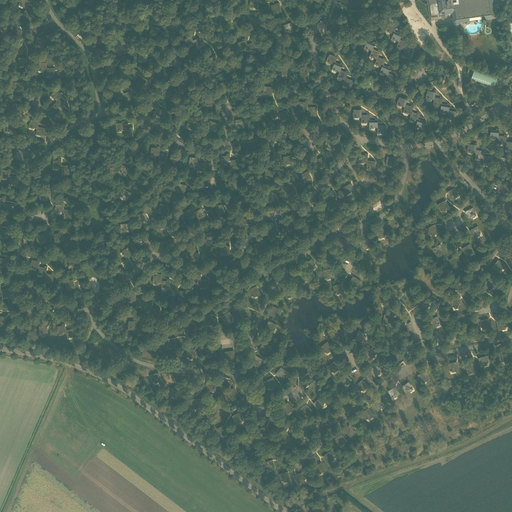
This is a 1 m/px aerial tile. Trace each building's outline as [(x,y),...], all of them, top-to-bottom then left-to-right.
[(28,7),(29,4),(31,1),(29,0),(28,0),(28,1),(26,0),(22,0),(19,6),(20,4),(22,5),(21,6),(22,6),(24,7),(24,8),(26,9),(28,7)] [(250,0),(250,9),(250,7),(252,7),(253,7),(256,7),(256,9),(258,9),(258,3),(258,0),(250,0)] [(427,0),(428,4),(430,17),(431,21),(437,20),(446,19),(445,15),(447,15),(447,13),(453,13),(453,18),(452,18),(452,25),(459,24),(459,22),(464,22),(478,20),(481,19),(483,19),(483,21),(483,22),(483,23),(484,24),(486,24),(487,23),(487,21),(486,20),(486,19),(487,18),(488,20),(496,19),(495,11),(494,11),(492,0),(427,0)] [(279,13),(282,12),(280,5),(279,3),(271,6),(274,15),(274,14),(274,13),(276,12),(279,11),(279,13)] [(26,9),(23,15),(24,13),(26,14),(27,15),(27,14),(29,16),(28,18),(30,19),(33,13),(35,11),(28,7),(26,9)] [(152,26),(153,24),(154,20),(151,19),(151,21),(145,19),(143,28),(144,26),(146,27),(149,28),(151,29),(152,26)] [(126,20),(124,29),(125,29),(125,27),(127,27),(127,28),(128,28),(130,28),(130,31),(132,31),(134,24),(134,22),(126,20)] [(230,21),(223,24),(227,32),(226,30),(228,30),(229,30),(229,29),(231,28),(232,30),(234,29),(231,23),(230,21)] [(292,32),(294,31),(292,25),(291,23),(283,26),(286,34),(287,34),(286,32),(288,31),(288,32),(289,31),(291,30),(292,32)] [(389,24),(385,32),(386,32),(386,30),(388,31),(389,32),(389,31),(391,32),(391,33),(393,34),(394,32),(395,32),(397,26),(395,25),(394,26),(389,24)] [(151,29),(150,35),(150,33),(152,34),(153,34),(155,35),(155,37),(157,37),(159,31),(160,28),(152,26),(151,29)] [(273,32),(265,35),(268,43),(269,43),(268,41),(270,41),(271,41),(271,40),(273,40),(274,42),(276,41),(274,35),(273,32)] [(400,40),(403,34),(400,33),(399,34),(395,32),(394,32),(393,34),(391,40),(392,38),(394,39),(393,39),(394,40),(394,39),(397,40),(396,41),(399,42),(400,40)] [(104,33),(96,35),(98,44),(99,44),(98,42),(100,41),(100,42),(101,41),(103,40),(104,43),(106,42),(105,35),(104,33)] [(192,44),(194,43),(193,41),(192,38),(190,35),(188,36),(188,37),(183,40),(188,48),(187,46),(189,45),(189,46),(190,45),(192,44)] [(37,37),(35,46),(35,44),(37,45),(38,45),(41,45),(40,48),(43,48),(44,42),(45,39),(37,37)] [(200,37),(193,41),(194,43),(197,49),(196,47),(198,46),(199,46),(201,45),(202,47),(205,45),(201,39),(200,37)] [(246,48),(248,47),(247,45),(246,43),(245,39),(242,40),(243,41),(238,43),(241,52),(241,51),(240,50),(242,49),(243,49),(245,48),(246,48)] [(405,48),(408,42),(405,41),(405,42),(400,40),(399,42),(396,48),(397,46),(399,47),(399,48),(400,47),(402,48),(402,49),(404,50),(405,48)] [(367,41),(364,49),(365,48),(367,48),(366,49),(367,49),(370,50),(369,50),(372,51),(372,52),(373,49),(376,43),(373,42),(373,43),(367,41)] [(255,42),(247,45),(248,47),(250,53),(250,52),(252,51),(253,51),(252,51),(255,50),(256,52),(258,51),(255,44),(255,42)] [(404,50),(401,56),(402,54),(404,55),(405,56),(405,55),(407,56),(406,59),(409,60),(412,51),(405,48),(404,50)] [(378,57),(381,51),(378,50),(378,51),(373,49),(372,52),(372,51),(369,57),(370,56),(372,56),(372,57),(373,57),(375,58),(374,58),(377,59),(377,60),(378,57)] [(140,52),(138,61),(139,61),(139,59),(141,60),(142,60),(144,60),(144,63),(146,63),(148,57),(148,54),(140,52)] [(335,62),(335,63),(338,56),(335,55),(335,57),(329,55),(327,61),(326,63),(327,61),(329,62),(330,62),(332,63),(332,64),(334,65),(335,62)] [(207,60),(211,68),(210,66),(212,65),(213,65),(215,63),(216,66),(219,64),(216,58),(215,56),(207,60)] [(383,65),(386,59),(384,58),(383,59),(378,57),(377,60),(377,59),(374,65),(375,64),(377,64),(377,65),(378,65),(380,66),(382,67),(382,68),(383,65)] [(27,58),(19,58),(19,67),(19,65),(21,65),(21,66),(22,65),(24,65),(24,67),(27,67),(27,61),(27,58)] [(44,71),(46,71),(47,71),(47,68),(47,62),(44,62),(44,63),(39,63),(38,72),(39,72),(39,70),(41,70),(42,70),(44,70),(44,71)] [(340,70),(341,70),(343,64),(341,63),(340,65),(335,63),(335,62),(334,65),(331,71),(332,71),(332,69),(334,70),(335,70),(337,71),(337,72),(339,73),(340,70)] [(105,66),(107,75),(108,74),(107,73),(109,72),(110,72),(112,71),(113,73),(115,73),(114,66),(113,64),(105,66)] [(388,73),(391,67),(389,66),(388,67),(383,65),(382,68),(382,67),(379,73),(380,72),(382,72),(382,73),(383,73),(385,74),(387,76),(388,73)] [(279,67),(279,76),(279,74),(281,74),(281,75),(282,74),(285,74),(285,76),(287,76),(287,70),(287,67),(279,67)] [(47,71),(46,71),(46,77),(47,77),(47,75),(49,75),(49,76),(49,75),(52,75),(52,78),(55,78),(55,69),(47,68),(47,71)] [(140,73),(133,68),(128,76),(129,75),(131,76),(132,76),(134,77),(133,79),(135,81),(139,75),(140,73)] [(191,73),(195,81),(194,79),(196,78),(196,79),(197,78),(199,77),(200,79),(203,78),(200,71),(199,69),(191,73)] [(498,76),(474,69),(471,80),(495,87),(496,84),(498,76)] [(342,80),(345,80),(345,81),(346,78),(349,72),(346,71),(345,72),(341,70),(340,70),(339,73),(337,79),(338,77),(340,78),(343,79),(342,80)] [(307,82),(309,81),(308,75),(307,72),(299,74),(301,83),(301,81),(303,81),(304,81),(304,80),(306,80),(307,82)] [(389,84),(392,85),(396,77),(388,73),(387,76),(384,81),(385,81),(385,80),(387,80),(387,81),(388,81),(390,82),(389,84)] [(345,81),(345,80),(342,86),(342,87),(343,85),(345,85),(345,86),(346,86),(348,87),(347,89),(350,90),(353,81),(346,78),(345,81)] [(15,82),(15,91),(15,89),(17,89),(17,90),(18,90),(18,89),(21,89),(21,92),(24,92),(23,82),(15,82)] [(176,86),(180,94),(180,92),(181,91),(182,91),(184,89),(185,91),(188,90),(185,84),(184,82),(176,86)] [(219,84),(221,93),(221,91),(223,90),(224,90),(223,90),(226,89),(226,92),(229,91),(227,84),(227,82),(219,84)] [(122,97),(124,96),(123,94),(124,94),(123,90),(122,87),(119,88),(119,90),(114,91),(117,100),(116,98),(118,97),(118,98),(119,97),(121,96),(122,97)] [(272,87),(264,87),(263,96),(264,94),(266,94),(269,94),(269,96),(271,97),(272,90),(272,87)] [(59,99),(63,94),(61,92),(60,94),(56,90),(50,97),(52,96),(53,97),(54,98),(56,99),(55,100),(57,101),(59,99)] [(131,91),(124,94),(123,94),(124,96),(126,102),(126,100),(128,100),(131,99),(131,101),(134,100),(132,94),(131,91)] [(435,98),(436,91),(433,91),(433,92),(428,91),(426,100),(427,98),(428,98),(428,99),(429,99),(432,99),(432,100),(434,100),(435,98)] [(442,104),(443,97),(440,97),(440,99),(435,98),(434,100),(433,107),(434,105),(436,105),(435,105),(436,105),(439,105),(439,106),(441,107),(442,104)] [(215,100),(207,98),(205,107),(205,105),(207,105),(207,106),(208,106),(210,106),(210,108),(213,109),(214,103),(215,100)] [(406,105),(408,98),(405,98),(405,99),(399,98),(397,106),(397,104),(399,105),(400,106),(400,105),(403,106),(402,107),(405,107),(406,105)] [(58,109),(60,110),(62,108),(66,103),(64,102),(63,103),(59,99),(57,101),(53,106),(55,105),(56,106),(57,107),(59,108),(58,109)] [(154,108),(156,109),(157,107),(159,105),(161,101),(158,100),(157,101),(153,99),(148,107),(149,107),(149,105),(151,106),(152,107),(152,106),(154,108)] [(305,110),(308,110),(308,108),(308,105),(308,101),(305,101),(305,102),(300,102),(300,111),(300,109),(302,109),(302,110),(303,110),(303,109),(305,109),(305,110)] [(22,105),(14,103),(12,112),(12,110),(14,111),(15,111),(17,112),(17,114),(20,114),(22,105)] [(449,111),(450,104),(447,103),(447,105),(442,104),(441,107),(440,113),(441,111),(443,111),(443,112),(446,112),(446,113),(448,113),(449,111)] [(412,112),(414,106),(411,105),(411,107),(406,105),(405,107),(403,114),(404,112),(406,112),(406,113),(409,113),(409,114),(411,115),(412,112)] [(156,109),(153,115),(154,113),(156,114),(156,115),(157,115),(159,116),(158,118),(160,119),(163,113),(165,111),(157,107),(156,109)] [(277,117),(280,116),(279,114),(278,111),(277,107),(274,108),(275,110),(269,112),(273,120),(272,118),(274,117),(274,118),(275,117),(277,116),(277,117)] [(313,117),(316,117),(316,110),(316,107),(308,108),(308,110),(308,116),(308,114),(310,114),(310,115),(311,115),(311,114),(313,114),(313,117)] [(60,110),(56,115),(57,114),(59,115),(60,116),(62,117),(60,119),(62,121),(68,114),(62,108),(60,110)] [(353,110),(353,117),(355,117),(356,117),(359,117),(359,118),(361,118),(361,115),(362,115),(362,108),(359,108),(359,110),(353,110)] [(280,116),(282,122),(282,120),(283,119),(284,120),(284,119),(287,118),(287,120),(290,119),(287,113),(287,111),(279,114),(280,116)] [(457,112),(449,111),(448,113),(447,118),(453,118),(452,121),(455,121),(457,112)] [(411,115),(409,121),(410,119),(412,120),(413,120),(415,121),(417,122),(418,120),(420,113),(417,112),(417,114),(412,112),(411,115)] [(367,115),(362,115),(361,115),(361,118),(361,124),(361,122),(364,122),(363,123),(364,123),(364,122),(367,122),(367,123),(369,123),(369,120),(370,120),(370,114),(367,114),(367,115)] [(243,119),(235,120),(236,129),(237,129),(236,127),(238,127),(238,128),(239,127),(242,127),(242,129),(245,129),(244,122),(243,119)] [(375,128),(377,128),(377,126),(378,126),(378,119),(375,119),(375,120),(370,120),(369,120),(369,123),(369,129),(369,127),(371,127),(372,128),(372,127),(375,127),(375,128)] [(38,127),(39,120),(37,120),(36,121),(31,120),(29,129),(30,127),(32,127),(32,128),(35,128),(35,129),(37,129),(38,127)] [(189,120),(186,128),(187,128),(187,127),(189,127),(189,128),(190,128),(192,128),(192,131),(194,131),(196,125),(197,123),(189,120)] [(420,130),(423,131),(426,122),(418,120),(417,122),(416,126),(418,127),(419,127),(421,128),(420,130)] [(122,131),(125,131),(125,128),(125,126),(124,121),(122,122),(122,123),(116,124),(117,133),(117,131),(119,130),(119,131),(120,131),(120,130),(122,130),(122,131)] [(210,121),(207,130),(208,128),(210,128),(210,129),(211,129),(213,129),(212,132),(215,132),(217,126),(218,123),(210,121)] [(12,134),(14,135),(16,126),(8,124),(6,133),(7,131),(9,131),(9,132),(10,132),(12,132),(12,134)] [(386,126),(378,126),(377,126),(377,128),(377,135),(377,133),(379,133),(380,133),(383,133),(383,135),(385,135),(386,126)] [(37,129),(36,136),(36,134),(38,134),(38,135),(39,135),(39,134),(41,135),(41,137),(44,138),(46,129),(38,127),(37,129)] [(125,131),(125,137),(125,135),(127,135),(128,135),(130,135),(131,137),(133,137),(133,130),(133,128),(125,128),(125,131)] [(498,136),(499,129),(496,129),(496,131),(491,130),(490,139),(490,137),(492,137),(492,138),(493,138),(493,137),(495,138),(498,139),(498,136)] [(506,142),(507,135),(504,135),(504,137),(498,136),(498,139),(497,145),(498,145),(498,143),(500,143),(500,144),(501,144),(501,143),(503,143),(503,144),(505,144),(506,144),(506,142)] [(334,141),(326,140),(325,148),(325,147),(327,147),(328,147),(331,147),(330,150),(333,150),(334,144),(334,141)] [(476,150),(477,144),(474,143),(474,145),(468,144),(468,151),(467,153),(468,153),(468,151),(470,152),(471,152),(473,152),(473,153),(476,153),(476,150)] [(156,156),(159,156),(159,154),(159,151),(160,147),(157,147),(157,148),(151,148),(151,157),(151,155),(153,155),(154,155),(156,155),(156,156)] [(481,159),(483,159),(483,156),(484,156),(484,150),(481,149),(481,151),(476,150),(476,153),(475,159),(475,157),(477,158),(478,158),(481,158),(481,159)] [(159,156),(158,163),(159,161),(161,161),(160,161),(161,161),(164,161),(164,163),(166,164),(167,157),(167,154),(159,154),(159,156)] [(227,164),(230,163),(230,161),(229,158),(229,154),(226,154),(226,156),(221,157),(222,166),(222,164),(224,163),(224,164),(225,164),(225,163),(227,163),(227,164)] [(367,161),(368,154),(365,154),(365,156),(360,155),(359,164),(359,162),(361,162),(362,163),(362,162),(364,162),(364,163),(367,163),(367,161)] [(198,160),(198,156),(195,156),(195,158),(190,158),(189,167),(190,165),(192,165),(195,165),(195,166),(197,166),(198,163),(198,160)] [(291,156),(283,157),(285,166),(284,164),(286,164),(287,164),(290,163),(290,165),(293,165),(291,158),(291,156)] [(483,159),(482,165),(483,165),(483,163),(485,163),(485,164),(486,164),(488,164),(488,166),(491,166),(492,157),(484,156),(483,156),(483,159)] [(316,160),(320,168),(319,166),(321,166),(322,166),(322,165),(324,164),(325,166),(327,165),(325,159),(324,157),(316,160)] [(392,167),(394,167),(395,158),(387,157),(386,166),(387,164),(389,164),(389,165),(390,164),(392,165),(392,167)] [(500,158),(499,158),(501,158),(501,160),(501,161),(501,164),(498,163),(498,166),(507,167),(508,159),(500,158)] [(59,169),(61,169),(61,166),(61,159),(59,159),(59,161),(53,161),(53,170),(53,168),(55,168),(56,168),(59,168),(59,169)] [(238,160),(230,161),(230,163),(231,170),(231,168),(233,167),(233,168),(234,168),(233,167),(236,167),(236,169),(239,169),(238,162),(238,160)] [(375,162),(367,161),(367,163),(366,170),(367,168),(369,168),(369,169),(369,168),(372,169),(372,171),(374,171),(375,162)] [(197,166),(197,172),(197,170),(199,170),(199,171),(200,171),(200,170),(203,171),(203,173),(205,173),(206,166),(206,164),(198,163),(197,166)] [(130,169),(122,165),(118,173),(119,171),(121,172),(121,173),(122,173),(124,174),(123,176),(125,177),(128,171),(130,169)] [(61,169),(61,175),(62,175),(62,173),(64,173),(67,173),(67,175),(70,175),(69,166),(61,166),(61,169)] [(10,176),(11,170),(8,169),(8,171),(2,170),(1,179),(2,177),(4,177),(4,178),(5,178),(5,177),(7,178),(9,179),(10,179),(10,176)] [(265,170),(264,179),(265,179),(265,177),(267,177),(267,178),(268,178),(270,178),(270,180),(272,181),(273,174),(274,171),(265,170)] [(301,175),(305,183),(304,181),(306,180),(307,180),(309,179),(310,181),(312,180),(309,171),(301,175)] [(148,178),(140,174),(136,182),(137,181),(139,182),(140,182),(142,183),(141,185),(143,187),(146,181),(148,178)] [(10,179),(9,179),(9,185),(9,183),(11,184),(12,184),(14,184),(14,186),(17,187),(18,177),(10,176),(10,179)] [(237,181),(229,182),(229,191),(229,189),(231,189),(232,189),(234,188),(234,191),(237,191),(237,184),(237,181)] [(179,184),(176,192),(177,192),(177,190),(179,191),(180,192),(180,191),(182,192),(182,194),(184,195),(186,188),(187,186),(179,184)] [(292,184),(285,187),(288,195),(287,193),(289,193),(290,193),(290,192),(292,191),(293,194),(296,192),(292,184)] [(350,184),(343,188),(347,196),(347,194),(348,193),(349,193),(349,192),(351,191),(352,193),(355,192),(350,184)] [(455,188),(448,192),(449,193),(449,194),(448,194),(451,201),(455,199),(454,198),(458,196),(456,192),(457,191),(455,188)] [(124,189),(119,197),(120,195),(122,196),(122,197),(123,197),(125,198),(124,200),(126,201),(129,196),(131,193),(124,189)] [(41,191),(40,200),(40,198),(42,198),(42,199),(43,199),(43,198),(46,199),(45,201),(48,201),(49,192),(41,191)] [(265,195),(268,203),(268,201),(269,201),(270,201),(270,200),(273,199),(273,202),(276,201),(273,192),(265,195)] [(328,202),(332,210),(331,208),(333,208),(334,207),(336,206),(337,208),(339,207),(335,199),(328,202)] [(444,202),(437,205),(439,208),(440,208),(442,212),(446,210),(446,211),(450,209),(446,202),(445,203),(444,203),(444,202)] [(61,213),(64,213),(64,210),(64,203),(61,204),(61,205),(56,205),(56,214),(56,212),(58,212),(58,213),(59,213),(59,212),(61,212),(61,213)] [(4,206),(3,213),(3,211),(5,211),(6,211),(9,211),(8,214),(11,214),(12,205),(4,204),(4,206)] [(160,204),(158,212),(158,213),(159,211),(160,211),(160,212),(161,212),(161,211),(164,212),(163,214),(166,215),(168,206),(160,204)] [(215,206),(217,215),(217,213),(219,213),(220,213),(220,212),(222,212),(222,214),(225,214),(223,205),(215,206)] [(194,216),(196,215),(195,212),(192,206),(189,208),(190,209),(185,212),(189,219),(189,218),(190,217),(191,217),(191,216),(193,215),(194,216)] [(202,208),(195,212),(196,215),(199,220),(198,218),(200,217),(200,218),(201,217),(203,216),(204,218),(206,217),(202,208)] [(473,208),(466,211),(467,212),(467,213),(465,214),(469,220),(472,218),(472,217),(475,215),(473,212),(475,211),(473,208)] [(72,210),(64,210),(64,213),(64,219),(64,217),(66,217),(67,217),(70,217),(70,219),(72,219),(72,210)] [(305,213),(308,222),(307,220),(309,219),(310,219),(313,218),(313,220),(316,220),(313,211),(305,213)] [(144,213),(137,216),(140,224),(141,224),(140,222),(142,221),(142,222),(142,221),(145,220),(146,222),(148,221),(144,213)] [(393,217),(387,222),(388,223),(388,224),(387,225),(391,230),(394,228),(393,227),(397,224),(394,221),(395,220),(393,217)] [(294,221),(286,223),(288,232),(288,230),(290,229),(290,230),(290,229),(293,228),(293,231),(296,230),(294,221)] [(120,224),(121,233),(121,231),(123,231),(123,232),(124,232),(124,231),(126,231),(127,233),(129,233),(129,224),(120,224)] [(434,227),(433,225),(426,229),(428,232),(429,232),(431,235),(435,233),(436,235),(439,233),(436,226),(435,227),(434,227)] [(471,232),(470,233),(474,239),(477,237),(477,236),(480,234),(478,230),(479,230),(478,226),(471,230),(472,231),(471,232)] [(157,230),(160,238),(161,238),(160,236),(162,236),(162,235),(165,234),(166,236),(168,235),(164,227),(157,230)] [(381,228),(374,231),(376,235),(377,234),(379,238),(382,237),(383,238),(386,236),(384,229),(382,230),(381,228)] [(9,231),(1,230),(1,232),(0,237),(0,238),(0,239),(0,237),(2,237),(3,237),(6,237),(5,240),(8,240),(9,231)] [(267,233),(270,241),(271,241),(270,240),(272,239),(273,239),(273,238),(275,238),(276,240),(278,239),(275,230),(267,233)] [(63,238),(61,231),(59,232),(59,234),(54,235),(55,243),(56,243),(55,241),(57,241),(58,241),(60,240),(61,241),(63,241),(63,238)] [(44,234),(36,236),(39,245),(39,244),(38,243),(40,242),(41,242),(43,241),(44,243),(47,243),(44,234)] [(71,236),(63,238),(63,241),(64,247),(64,245),(66,245),(67,245),(67,244),(69,244),(70,246),(72,246),(71,236)] [(361,244),(360,244),(362,251),(366,249),(365,248),(369,247),(368,243),(369,242),(367,239),(361,242),(361,243),(361,244)] [(258,243),(250,246),(252,254),(252,252),(254,252),(255,252),(257,251),(258,253),(260,252),(258,243)] [(464,250),(463,251),(466,257),(470,255),(469,254),(473,252),(471,248),(472,248),(470,244),(463,248),(464,249),(464,250)] [(439,245),(432,249),(434,252),(435,252),(437,255),(441,253),(442,254),(445,252),(441,246),(440,247),(439,246),(439,245)] [(222,246),(221,255),(221,253),(223,253),(224,253),(226,253),(226,256),(229,256),(230,247),(222,246)] [(125,257),(127,259),(129,257),(129,258),(134,253),(132,251),(131,252),(128,248),(121,253),(122,252),(124,254),(123,254),(124,255),(126,256),(125,257)] [(331,251),(324,253),(325,257),(326,256),(327,260),(331,259),(331,261),(335,260),(333,253),(332,253),(331,252),(331,251)] [(198,253),(190,253),(190,262),(191,262),(190,260),(193,260),(193,261),(193,260),(196,260),(196,263),(199,263),(198,253)] [(64,259),(66,268),(66,267),(66,265),(68,265),(69,265),(71,265),(71,267),(74,266),(73,257),(64,259)] [(134,264),(129,258),(129,257),(127,259),(121,263),(122,263),(123,262),(124,263),(124,264),(125,264),(126,266),(125,267),(126,270),(134,264)] [(455,257),(449,260),(451,264),(452,263),(454,267),(457,265),(458,266),(461,264),(458,257),(457,258),(456,258),(455,257)] [(364,258),(360,264),(361,265),(361,266),(360,267),(367,270),(369,267),(368,266),(370,263),(366,261),(367,259),(364,258)] [(306,265),(305,266),(310,272),(313,270),(312,269),(315,266),(313,263),(314,262),(311,259),(305,263),(306,264),(306,265)] [(39,267),(40,260),(38,260),(37,261),(32,260),(30,269),(31,269),(31,267),(33,268),(34,268),(36,268),(36,269),(38,269),(39,269),(39,267)] [(492,267),(495,270),(496,269),(499,271),(502,268),(503,269),(505,266),(499,261),(499,262),(498,262),(497,262),(492,267)] [(46,274),(47,267),(45,266),(44,268),(39,267),(39,269),(38,269),(37,276),(38,274),(40,274),(40,275),(41,275),(41,274),(43,275),(43,276),(45,276),(46,274)] [(269,270),(269,269),(262,272),(264,275),(265,275),(267,279),(271,277),(271,278),(275,276),(271,270),(270,270),(269,270)] [(331,271),(331,270),(330,269),(323,271),(324,275),(325,274),(326,279),(330,278),(331,279),(334,278),(333,271),(331,271)] [(198,283),(201,283),(201,280),(201,273),(198,273),(198,275),(193,275),(192,284),(193,284),(193,282),(195,282),(196,282),(198,282),(198,283)] [(300,273),(295,279),(298,281),(299,280),(302,283),(305,280),(306,281),(309,278),(303,273),(302,274),(301,274),(300,273)] [(45,276),(44,282),(45,280),(47,281),(48,281),(50,281),(50,284),(52,284),(54,275),(46,274),(45,276)] [(159,284),(161,284),(162,284),(162,281),(162,275),(159,275),(159,276),(153,276),(153,285),(154,285),(154,283),(156,283),(156,284),(157,284),(157,283),(159,283),(159,284)] [(352,278),(348,284),(351,286),(352,285),(356,287),(358,284),(359,285),(361,281),(355,277),(354,278),(353,279),(352,278)] [(484,285),(483,286),(488,292),(491,290),(490,289),(494,286),(491,283),(492,282),(490,279),(484,283),(485,284),(484,285)] [(65,282),(67,290),(68,290),(67,288),(69,288),(70,288),(72,287),(73,289),(76,289),(73,280),(65,282)] [(167,281),(162,281),(162,284),(161,284),(162,290),(162,288),(164,288),(164,289),(165,289),(165,288),(167,288),(167,289),(170,289),(170,286),(170,280),(167,280),(167,281)] [(209,280),(201,280),(201,283),(200,289),(201,289),(201,287),(203,287),(203,288),(204,288),(204,287),(206,287),(206,290),(209,290),(209,280)] [(340,284),(333,286),(334,290),(335,290),(336,294),(340,293),(340,294),(344,293),(342,286),(341,286),(340,286),(340,284)] [(175,286),(170,286),(170,289),(170,295),(170,293),(172,293),(172,294),(173,294),(173,293),(175,293),(175,294),(178,294),(178,291),(178,285),(175,285),(175,286)] [(464,294),(464,295),(470,299),(472,296),(471,295),(473,292),(470,290),(471,288),(467,286),(463,293),(464,293),(464,294)] [(256,289),(255,288),(255,287),(248,290),(250,294),(251,293),(253,297),(257,295),(257,296),(261,295),(257,288),(256,289)] [(405,294),(404,295),(409,300),(412,298),(411,297),(414,294),(412,291),(413,290),(410,287),(405,292),(405,293),(405,294)] [(1,293),(2,299),(3,299),(2,297),(4,297),(5,297),(7,296),(8,298),(11,298),(9,289),(1,290),(1,293)] [(281,297),(285,298),(285,297),(289,298),(290,294),(292,295),(293,291),(285,289),(285,290),(284,291),(283,290),(281,297)] [(178,294),(178,300),(178,298),(180,298),(180,299),(181,299),(181,298),(183,298),(183,301),(186,301),(186,291),(178,291),(178,294)] [(127,294),(128,303),(128,301),(130,301),(131,301),(133,300),(133,301),(136,301),(136,299),(136,292),(133,292),(133,293),(127,294)] [(387,305),(387,307),(391,308),(393,300),(391,300),(391,299),(391,298),(384,296),(383,300),(384,300),(383,304),(387,305)] [(144,304),(144,297),(141,297),(141,298),(136,299),(136,301),(136,308),(136,306),(138,305),(138,306),(139,306),(139,305),(141,305),(141,306),(144,306),(144,304)] [(420,305),(419,306),(424,311),(427,309),(426,308),(429,305),(426,302),(427,301),(424,298),(419,303),(420,304),(420,305)] [(458,299),(451,300),(452,304),(453,304),(454,308),(458,307),(458,308),(462,308),(461,300),(459,301),(458,300),(458,299)] [(152,309),(152,302),(149,302),(149,303),(144,304),(144,306),(144,313),(144,311),(146,310),(146,311),(147,311),(147,310),(149,310),(150,311),(152,311),(152,309)] [(276,308),(273,306),(269,313),(270,313),(271,314),(270,315),(277,319),(278,315),(277,315),(279,311),(276,309),(276,308)] [(152,311),(152,317),(152,316),(154,315),(154,316),(155,316),(155,315),(158,315),(158,318),(160,318),(160,308),(152,309),(152,311)] [(246,308),(239,311),(241,315),(242,314),(244,318),(248,316),(248,317),(252,315),(248,309),(247,309),(246,309),(246,308)] [(229,312),(223,316),(224,317),(223,318),(222,319),(226,325),(229,323),(229,322),(232,320),(230,316),(231,316),(229,312)] [(392,316),(385,314),(384,318),(385,318),(384,322),(388,323),(387,325),(391,326),(393,319),(392,318),(391,317),(392,316)] [(463,319),(464,323),(468,322),(468,323),(472,322),(471,315),(469,315),(468,314),(461,315),(462,319),(463,319)] [(202,319),(204,323),(205,322),(208,326),(211,323),(212,324),(215,322),(211,316),(210,317),(209,317),(209,316),(202,319)] [(429,322),(432,329),(436,327),(435,326),(439,324),(438,321),(439,320),(437,317),(431,319),(431,320),(431,321),(429,322)] [(137,326),(137,320),(134,320),(134,321),(128,321),(129,330),(129,328),(131,328),(131,329),(132,329),(132,328),(134,328),(134,329),(137,329),(137,326)] [(192,320),(186,323),(186,324),(186,326),(185,326),(189,332),(192,330),(192,329),(195,327),(193,323),(194,323),(192,320)] [(487,320),(479,321),(480,325),(481,324),(482,329),(486,328),(486,329),(490,328),(489,321),(488,321),(487,321),(487,320)] [(497,324),(498,331),(502,330),(502,329),(506,328),(505,324),(506,324),(505,320),(498,321),(498,323),(497,324)] [(268,323),(264,329),(268,331),(268,330),(272,332),(274,328),(275,329),(277,325),(270,322),(270,323),(269,323),(268,323)] [(26,324),(18,325),(18,334),(19,334),(18,332),(20,331),(20,332),(21,332),(21,331),(24,331),(24,334),(27,333),(26,324)] [(64,333),(66,333),(66,330),(65,324),(62,324),(62,326),(57,327),(59,336),(58,334),(60,333),(61,334),(61,333),(64,333)] [(39,327),(40,336),(40,334),(42,334),(43,334),(45,334),(45,336),(48,336),(47,326),(39,327)] [(145,326),(137,326),(137,329),(137,335),(137,333),(139,333),(139,334),(140,334),(140,333),(142,333),(142,335),(145,335),(145,326)] [(335,336),(335,337),(341,340),(343,337),(342,336),(344,332),(340,330),(341,329),(337,328),(334,334),(335,335),(335,336)] [(74,329),(66,330),(66,333),(67,339),(68,339),(67,337),(69,337),(70,337),(73,336),(73,339),(76,338),(74,329)] [(359,331),(356,338),(357,338),(357,339),(357,341),(363,344),(365,340),(364,340),(365,336),(362,334),(362,333),(359,331)] [(398,332),(391,332),(391,336),(392,336),(393,340),(397,340),(397,341),(401,341),(400,333),(399,334),(398,333),(398,332)] [(436,335),(429,338),(429,339),(429,340),(428,340),(430,347),(434,346),(433,345),(437,343),(436,339),(437,339),(436,335)] [(173,339),(166,339),(166,343),(167,343),(168,347),(172,347),(172,348),(176,348),(175,340),(174,340),(173,340),(173,339)] [(262,343),(259,349),(260,350),(261,351),(260,352),(267,355),(268,352),(267,351),(269,347),(265,345),(266,344),(262,343)] [(320,348),(322,351),(323,350),(326,353),(329,351),(330,352),(333,349),(329,343),(328,344),(327,344),(326,343),(320,348)] [(413,352),(413,353),(417,353),(416,346),(415,346),(414,345),(414,344),(407,344),(407,348),(408,348),(409,352),(413,352)] [(213,347),(205,347),(206,351),(207,351),(207,355),(212,355),(212,356),(216,356),(215,348),(214,348),(213,348),(213,347)] [(372,348),(366,352),(366,353),(366,354),(365,355),(369,361),(373,358),(372,357),(375,355),(373,352),(374,351),(372,348)] [(194,350),(186,350),(187,354),(188,354),(188,358),(193,358),(193,359),(197,359),(196,351),(195,351),(194,351),(194,350)] [(232,351),(225,352),(225,356),(227,356),(227,360),(231,359),(231,361),(235,360),(234,353),(233,353),(232,352),(232,351)] [(501,355),(502,359),(503,359),(504,363),(509,362),(509,363),(511,361),(511,359),(511,355),(509,355),(509,354),(508,353),(501,355)] [(254,357),(250,363),(253,365),(254,364),(257,366),(259,362),(261,363),(263,360),(256,356),(256,357),(255,357),(254,357)] [(479,360),(481,367),(484,366),(484,365),(488,364),(487,360),(488,359),(487,356),(480,358),(480,359),(480,360),(479,360)] [(334,363),(333,362),(327,367),(329,370),(330,369),(333,373),(336,370),(337,371),(340,369),(336,363),(335,364),(334,363)] [(448,364),(449,368),(450,368),(451,372),(455,371),(455,372),(459,371),(457,364),(456,364),(455,364),(455,362),(448,364)] [(298,371),(297,372),(302,378),(305,375),(304,374),(307,371),(305,368),(306,367),(303,364),(298,369),(298,370),(298,371)] [(472,364),(465,366),(466,369),(468,369),(469,373),(473,372),(473,373),(477,372),(475,365),(474,365),(473,365),(472,364)] [(371,371),(370,372),(375,378),(378,376),(377,375),(381,372),(378,369),(379,368),(377,365),(371,369),(372,370),(371,371)] [(281,367),(276,373),(277,374),(277,375),(277,376),(282,381),(285,378),(284,377),(286,374),(283,371),(284,370),(281,367)] [(417,375),(419,379),(420,378),(422,382),(426,381),(426,382),(430,380),(427,374),(426,374),(425,374),(424,372),(417,375)] [(150,376),(151,379),(153,379),(154,383),(158,381),(158,383),(162,381),(160,374),(158,375),(157,374),(157,373),(150,376)] [(344,375),(339,380),(342,383),(342,382),(345,385),(348,382),(349,383),(352,380),(347,375),(346,376),(345,376),(344,375)] [(271,379),(264,382),(266,385),(267,385),(269,388),(273,387),(273,388),(277,386),(274,380),(273,380),(272,380),(271,379)] [(316,380),(310,384),(311,385),(311,386),(310,387),(315,393),(318,390),(317,389),(320,387),(317,383),(318,382),(316,380)] [(207,384),(206,384),(207,391),(210,391),(210,390),(214,389),(214,385),(216,385),(215,381),(208,382),(208,383),(207,384)] [(362,382),(361,381),(356,386),(358,389),(359,388),(362,391),(365,388),(366,389),(369,386),(364,381),(363,382),(362,382)] [(402,389),(407,395),(410,393),(409,392),(412,389),(410,386),(411,385),(409,382),(403,386),(403,387),(403,388),(402,389)] [(175,387),(168,390),(170,393),(171,393),(173,397),(176,395),(177,396),(181,395),(178,388),(177,389),(176,388),(175,387)] [(394,388),(388,391),(389,395),(391,394),(393,398),(396,396),(397,397),(400,395),(397,388),(396,389),(395,389),(394,388)] [(233,389),(227,392),(228,396),(230,395),(232,399),(235,397),(236,398),(239,396),(236,390),(235,390),(234,390),(233,389)] [(320,398),(314,403),(315,404),(315,405),(314,406),(319,411),(322,409),(321,408),(324,405),(321,402),(322,401),(320,398)] [(192,401),(191,401),(191,409),(195,409),(195,407),(199,407),(199,403),(200,403),(200,399),(192,399),(192,401)] [(378,399),(373,404),(374,405),(374,406),(373,406),(378,412),(380,410),(380,409),(383,406),(380,403),(381,402),(378,399)] [(286,404),(281,409),(283,412),(284,411),(287,414),(290,411),(291,412),(294,410),(289,404),(288,405),(287,405),(286,404)] [(305,406),(299,410),(302,413),(303,413),(305,416),(308,413),(309,414),(312,412),(307,406),(307,407),(306,407),(305,406)] [(367,410),(361,414),(363,417),(364,417),(367,420),(370,417),(371,418),(374,416),(369,410),(369,411),(368,411),(367,410)] [(240,412),(234,416),(234,417),(234,418),(233,418),(236,425),(240,423),(239,422),(243,420),(241,416),(242,416),(240,412)] [(350,424),(345,430),(346,431),(346,432),(345,433),(351,437),(354,434),(353,434),(355,430),(352,428),(353,427),(350,424)] [(223,426),(217,429),(219,432),(220,432),(222,436),(225,434),(226,435),(229,433),(226,426),(225,427),(224,427),(223,426)] [(266,427),(258,429),(260,433),(261,432),(262,436),(266,435),(266,436),(270,435),(268,428),(267,429),(266,428),(266,427)] [(285,432),(278,434),(279,438),(280,438),(282,442),(286,440),(286,442),(290,440),(287,433),(286,434),(285,433),(285,432)] [(295,437),(294,437),(296,445),(300,443),(300,442),(304,441),(303,437),(304,437),(303,433),(296,435),(296,436),(295,437)] [(340,435),(334,440),(336,443),(337,442),(340,445),(343,443),(344,444),(347,442),(342,436),(341,436),(340,436),(340,435)] [(247,438),(241,442),(243,445),(245,445),(247,448),(250,446),(251,447),(254,444),(250,438),(249,439),(248,439),(247,438)] [(325,458),(324,459),(328,464),(331,462),(331,461),(334,458),(331,455),(332,454),(330,451),(324,456),(325,457),(325,458)] [(271,462),(271,460),(264,463),(265,466),(266,466),(267,470),(271,469),(272,470),(275,469),(273,462),(272,462),(271,462)] [(313,467),(315,471),(316,470),(318,474),(322,472),(323,473),(326,471),(322,464),(321,465),(320,465),(320,464),(313,467)] [(287,472),(279,475),(280,478),(282,478),(283,482),(287,481),(287,482),(291,481),(289,474),(288,474),(287,474),(287,472)] [(296,477),(298,484),(301,483),(301,482),(305,480),(304,476),(305,476),(304,472),(297,474),(297,476),(297,477),(296,477)]
